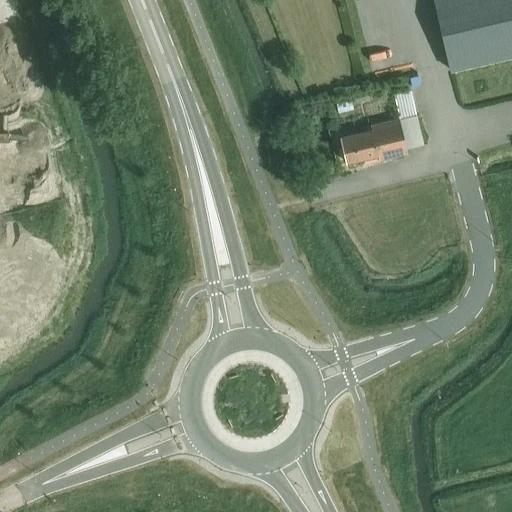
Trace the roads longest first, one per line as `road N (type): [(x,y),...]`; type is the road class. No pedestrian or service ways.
road 1 (secondary): [(207,192),(142,0)]
road 2 (secondary): [(262,340),(207,192)]
road 3 (secondary): [(207,192),(224,345)]
road 4 (secondary): [(301,443),(313,421),(312,380),(293,354),(262,340)]
road 5 (residential): [(188,404),(85,466)]
